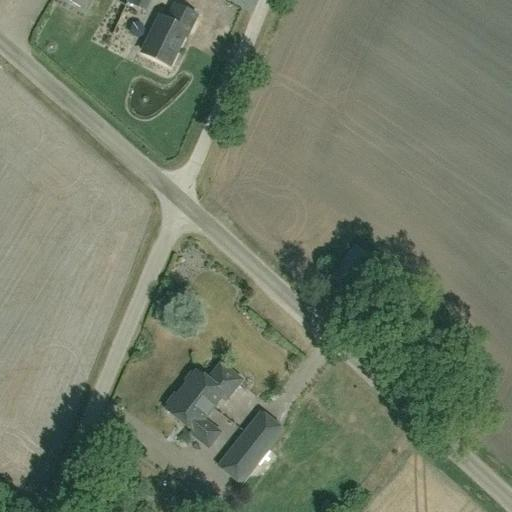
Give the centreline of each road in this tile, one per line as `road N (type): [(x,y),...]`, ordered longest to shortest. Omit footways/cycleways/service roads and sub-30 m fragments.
road 1 (unclassified): [(511,508),(179,200)]
road 2 (unclassified): [(51,511),(179,200)]
road 3 (unclassified): [(179,200),(0,43)]
road 4 (unclassified): [(179,200),(265,0)]
